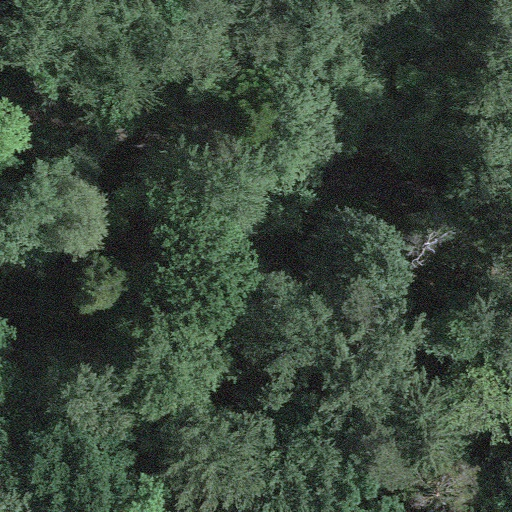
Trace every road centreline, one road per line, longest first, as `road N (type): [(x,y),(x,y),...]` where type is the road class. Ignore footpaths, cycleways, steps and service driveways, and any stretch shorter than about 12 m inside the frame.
road 1 (unclassified): [(0,73),(151,146),(381,189),(463,219),(511,253)]
road 2 (track): [(307,511),(0,361)]
